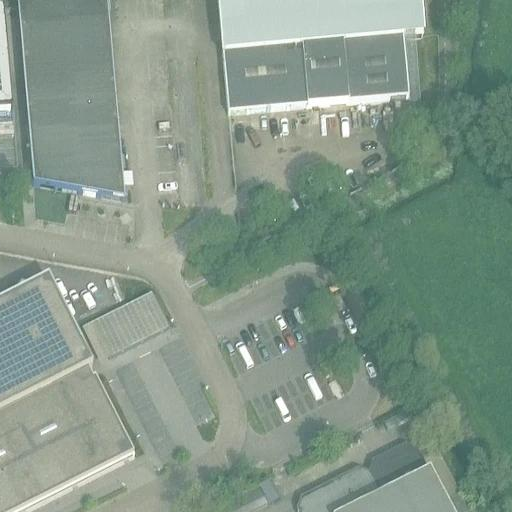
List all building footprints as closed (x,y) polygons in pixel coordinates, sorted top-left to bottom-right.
[(17,8),(22,68),(111,60),(106,0),(17,8)] [(421,39),(417,0),(216,0),(222,56),(227,116),(407,100),(402,41),(421,39)] [(2,11),(0,10),(0,114),(9,113),(9,112),(11,112),(2,11)] [(22,68),(27,127),(116,120),(111,60),(22,68)] [(123,204),(116,120),(27,127),(32,188),(123,204)] [(94,277),(100,291),(114,285),(108,271),(94,277)] [(0,511),(20,511),(133,456),(94,379),(92,381),(87,371),(92,369),(47,281),(0,304),(0,511)] [(150,294),(90,324),(108,359),(168,328),(150,294)] [(313,453),(295,462),(299,469),(317,461),(313,453)] [(368,475),(357,471),(301,499),(303,504),(301,511),(299,511),(464,511),(458,499),(444,506),(428,475),(381,499),(368,475)] [(270,480),(258,486),(268,506),(279,500),(270,480)]
